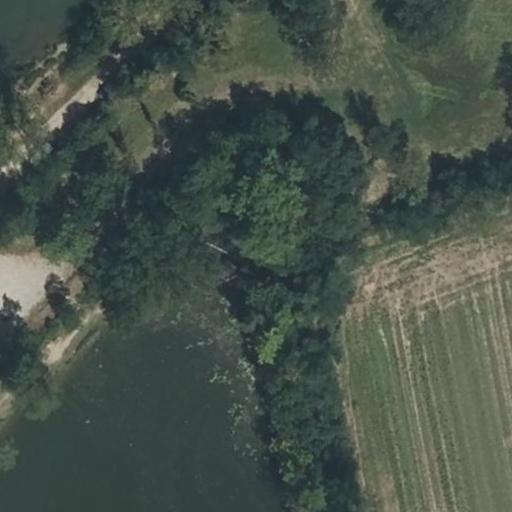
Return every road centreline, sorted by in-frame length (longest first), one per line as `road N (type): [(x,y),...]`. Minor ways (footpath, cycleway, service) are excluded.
road 1 (track): [(0,303),(218,104),(266,85),(327,75),(353,46),(353,0)]
road 2 (track): [(0,189),(187,0)]
road 3 (track): [(377,511),(335,280)]
